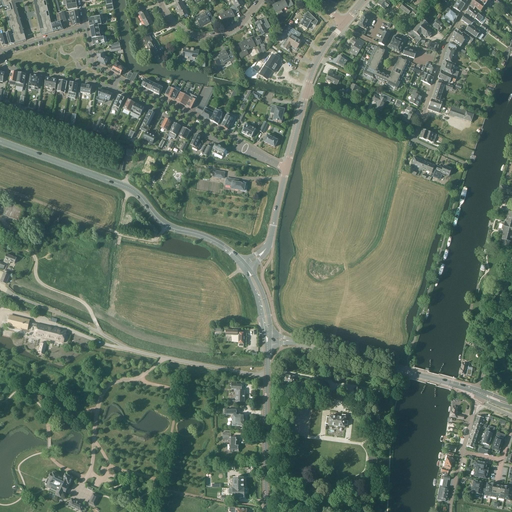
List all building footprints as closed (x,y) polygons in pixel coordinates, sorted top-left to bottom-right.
[(1,0),(4,8),(7,7),(8,12),(5,12),(7,18),(9,17),(10,22),(8,23),(10,28),(12,28),(14,35),(12,35),(15,44),(26,40),(25,35),(22,36),(20,29),(20,28),(19,25),(17,18),(16,15),(12,2),(17,1),(20,0),(36,0),(37,3),(36,3),(37,7),(38,7),(40,14),(39,14),(40,17),(43,30),(40,30),(41,36),(53,32),(52,25),(51,25),(50,17),(48,17),(46,13),(49,12),(47,6),(45,7),(44,2),(46,2),(45,0),(1,0)] [(177,0),(175,1),(177,4),(175,6),(181,17),(188,14),(182,2),(183,2),(181,0),(177,0)] [(236,14),(239,12),(237,8),(243,5),(240,0),(232,0),(235,6),(233,7),(236,14)] [(290,0),(286,3),(284,0),(283,0),(272,6),(276,13),(277,16),(282,14),(280,10),(287,7),(288,8),(293,6),(290,0)] [(381,0),(378,5),(384,10),(386,8),(388,10),(391,6),(389,4),(391,2),(390,2),(391,0),(381,0)] [(485,5),(477,0),(473,0),(469,7),(474,10),(475,8),(480,12),(485,5)] [(502,8),(505,5),(498,0),(497,0),(495,2),(502,8)] [(459,1),(458,1),(453,8),(460,13),(465,5),(459,1)] [(411,10),(404,4),(401,7),(409,13),(411,10)] [(139,16),(140,15),(146,28),(153,24),(147,12),(144,13),(141,7),(136,10),(139,16)] [(236,14),(233,7),(230,9),(231,10),(219,16),(223,23),(235,17),(234,15),(236,14)] [(482,18),(474,10),(469,7),(465,14),(470,17),(474,20),(475,19),(480,23),(483,18),(482,18)] [(458,16),(450,10),(445,17),(444,16),(441,20),(448,25),(451,22),(454,24),(458,16)] [(78,11),(70,13),(74,26),(80,25),(78,11)] [(197,20),(200,27),(211,22),(210,20),(213,18),(210,12),(206,14),(206,15),(197,20)] [(318,22),(308,12),(303,17),(304,18),(300,26),(307,30),(311,23),(316,26),(318,22)] [(474,22),(464,15),(461,21),(468,26),(465,31),(476,38),(478,38),(481,34),(480,33),(480,32),(471,26),(474,22)] [(63,29),(59,16),(57,17),(58,23),(51,25),(52,25),(53,32),(63,29)] [(100,16),(88,18),(90,27),(99,26),(107,24),(107,21),(101,22),(100,16)] [(364,16),(359,27),(364,29),(369,18),(364,16)] [(268,33),(262,20),(255,24),(261,36),(268,33)] [(413,32),(412,30),(410,33),(411,34),(410,34),(411,35),(409,36),(418,43),(422,39),(420,37),(420,36),(422,34),(425,37),(425,38),(426,38),(429,37),(430,38),(432,35),(431,34),(431,31),(432,31),(431,30),(431,31),(427,28),(429,26),(430,26),(429,25),(422,20),(420,23),(420,22),(419,23),(420,23),(418,25),(417,26),(418,26),(416,29),(415,28),(415,29),(413,32)] [(445,25),(438,20),(432,27),(439,32),(445,25)] [(92,37),(103,35),(103,33),(100,33),(99,26),(90,27),(92,37)] [(300,34),(290,27),(286,34),(291,37),(287,43),(286,42),(283,46),(285,47),(284,48),(288,50),(289,47),(297,52),(299,50),(297,49),(302,41),(297,38),(300,34)] [(389,33),(385,31),(379,44),(384,46),(389,35),(389,33)] [(462,36),(456,31),(453,35),(454,35),(450,41),(460,48),(464,42),(469,45),(474,38),(465,32),(462,36)] [(11,32),(6,34),(9,45),(15,44),(12,35),(11,32)] [(6,34),(0,35),(0,40),(3,47),(9,45),(6,34)] [(107,43),(106,37),(104,37),(103,35),(92,37),(93,46),(107,43)] [(154,56),(157,61),(164,57),(161,52),(160,52),(155,41),(153,42),(150,36),(143,39),(147,45),(148,44),(154,56)] [(400,38),(395,36),(394,37),(389,48),(394,51),(399,40),(400,38)] [(258,44),(255,39),(252,40),(251,38),(238,44),(242,51),(239,53),(241,58),(248,55),(246,51),(255,47),(254,46),(258,44)] [(365,42),(359,39),(357,41),(353,38),(350,43),(355,46),(350,53),(356,56),(365,42)] [(405,42),(399,40),(394,51),(400,53),(405,42)] [(434,43),(434,44),(430,42),(430,43),(429,43),(426,49),(437,53),(438,49),(439,45),(434,43)] [(457,47),(449,44),(443,60),(444,61),(451,63),(453,59),(457,60),(458,57),(454,56),(457,47)] [(363,73),(397,89),(410,63),(399,57),(390,77),(377,71),(386,51),(375,46),(375,47),(363,73)] [(411,49),(405,47),(403,55),(415,59),(416,53),(410,51),(411,49)] [(185,49),(183,61),(190,62),(190,60),(197,61),(198,51),(194,50),(194,49),(193,50),(191,50),(192,49),(191,49),(191,50),(185,49)] [(225,50),(213,57),(218,67),(224,64),(223,63),(229,61),(230,62),(235,59),(232,53),(228,55),(225,50)] [(105,57),(104,53),(96,55),(98,62),(106,66),(109,59),(105,57)] [(336,63),(344,68),(349,60),(341,55),(336,63)] [(275,72),(279,66),(276,64),(279,59),(273,56),(268,63),(271,65),(268,68),(267,68),(264,73),(269,76),(272,71),(275,72)] [(451,63),(444,61),(441,70),(452,75),(453,76),(457,78),(459,72),(454,70),(456,65),(451,63)] [(425,73),(433,77),(437,68),(431,66),(431,64),(427,63),(425,67),(430,70),(429,73),(426,72),(426,73),(425,73)] [(124,69),(115,64),(112,71),(120,76),(124,69)] [(326,80),(332,83),(335,76),(332,74),(334,72),(330,70),(326,80)] [(452,75),(441,70),(439,78),(449,83),(451,80),(455,83),(457,78),(452,76),(453,76),(452,75)] [(424,72),(422,72),(422,73),(423,74),(421,81),(430,86),(433,77),(425,73),(426,73),(424,71),(424,72)] [(11,72),(9,86),(15,87),(18,73),(11,72)] [(18,73),(15,87),(15,88),(23,89),(26,75),(18,73)] [(28,88),(29,88),(30,87),(38,89),(40,77),(31,75),(28,88)] [(335,76),(332,83),(338,86),(342,76),(339,75),(338,77),(335,76)] [(56,89),(57,80),(46,78),(45,87),(47,88),(47,90),(52,91),(53,89),(56,89)] [(154,84),(145,79),(142,86),(150,91),(154,84)] [(354,97),(356,92),(365,94),(366,90),(358,88),(359,87),(353,84),(355,81),(351,80),(349,85),(352,86),(348,94),(354,97)] [(436,93),(433,100),(443,103),(444,99),(440,98),(443,88),(452,91),(453,87),(439,80),(435,92),(436,93)] [(65,94),(67,82),(59,81),(57,92),(65,94)] [(76,96),(78,84),(70,83),(68,95),(76,96)] [(163,88),(154,84),(150,91),(159,95),(163,88)] [(86,94),(90,95),(92,87),(82,85),(81,93),(86,94)] [(174,89),(169,87),(164,96),(170,98),(174,89)] [(176,87),(170,98),(175,101),(180,92),(181,90),(176,87)] [(108,92),(99,90),(99,98),(97,97),(96,100),(105,103),(106,100),(109,101),(113,95),(108,92)] [(419,96),(420,93),(414,90),(412,95),(413,95),(409,103),(418,107),(422,98),(419,96)] [(185,95),(180,92),(175,101),(181,104),(185,95)] [(185,95),(181,104),(186,107),(192,95),(187,92),(185,95)] [(192,95),(186,107),(191,109),(197,98),(192,95)] [(119,109),(124,98),(119,96),(114,106),(113,109),(118,111),(119,109)] [(375,108),(382,111),(387,100),(380,97),(380,98),(377,96),(375,101),(378,103),(375,108)] [(433,100),(431,99),(428,110),(439,114),(440,110),(442,111),(443,108),(441,107),(442,103),(433,100)] [(132,113),(136,104),(128,100),(123,109),(132,113)] [(140,117),(144,108),(136,104),(132,113),(140,117)] [(201,116),(210,121),(213,115),(215,111),(206,107),(205,109),(199,106),(196,112),(202,115),(201,116)] [(474,114),(452,106),(449,115),(471,123),(474,114)] [(409,107),(402,120),(411,125),(413,120),(414,121),(417,115),(414,114),(415,110),(409,107)] [(275,114),(273,121),(276,122),(277,123),(277,122),(282,123),(283,117),(285,117),(286,112),(285,112),(285,111),(276,109),(272,108),(271,113),(275,114)] [(215,111),(213,115),(210,121),(218,125),(220,121),(220,119),(222,119),(222,113),(216,110),(215,111)] [(149,127),(155,114),(150,111),(143,125),(145,126),(146,127),(147,126),(149,127)] [(236,117),(235,119),(227,115),(228,113),(221,126),(228,130),(230,126),(232,127),(237,117),(236,117)] [(161,128),(167,131),(172,122),(165,119),(161,128)] [(94,131),(97,132),(102,122),(99,120),(94,131)] [(268,124),(264,122),(259,131),(263,133),(268,124)] [(253,128),(253,129),(249,127),(249,125),(245,123),(243,127),(244,128),(242,133),(252,138),(256,130),(254,129),(253,128)] [(175,139),(181,127),(174,124),(169,135),(168,136),(175,139)] [(186,141),(191,132),(190,132),(183,128),(179,137),(186,141)] [(423,131),(420,138),(426,140),(426,141),(431,142),(434,134),(423,131)] [(156,138),(146,132),(143,139),(153,144),(156,138)] [(201,137),(196,134),(190,145),(193,146),(192,148),(198,150),(201,144),(198,143),(201,137)] [(272,135),(271,137),(267,136),(264,142),(275,148),(278,141),(274,139),(276,137),(272,135)] [(224,155),(226,150),(216,144),(212,152),(216,154),(217,152),(222,154),(222,155),(224,155)] [(207,147),(204,154),(203,155),(207,156),(211,147),(208,146),(207,147)] [(426,171),(429,163),(424,161),(421,169),(426,171)] [(429,163),(426,171),(432,173),(435,166),(429,163)] [(444,166),(443,169),(441,168),(441,167),(437,165),(433,176),(437,178),(439,172),(442,173),(441,174),(445,176),(445,174),(449,176),(452,169),(444,166)] [(236,180),(227,179),(226,185),(232,186),(231,190),(234,190),(242,191),(246,192),(246,191),(247,187),(246,187),(246,186),(245,186),(245,184),(243,184),(242,183),(242,184),(235,183),(236,180)] [(511,188),(501,186),(499,192),(511,195),(511,188)] [(9,216),(8,220),(14,222),(16,219),(19,220),(22,211),(10,207),(7,216),(9,216)] [(511,212),(508,212),(506,222),(505,222),(505,223),(503,225),(502,229),(503,231),(503,233),(502,239),(511,242),(511,238),(511,212)] [(14,263),(16,258),(7,254),(4,259),(5,260),(4,261),(10,264),(10,262),(14,263)] [(7,284),(10,275),(4,273),(1,280),(3,281),(3,282),(7,284)] [(30,320),(11,316),(8,325),(27,330),(29,324),(37,326),(37,324),(29,322),(30,320)] [(63,343),(66,331),(37,324),(37,326),(35,336),(63,343)] [(237,330),(226,330),(227,330),(227,335),(239,335),(239,344),(239,346),(243,346),(243,344),(244,344),(244,333),(237,333),(237,330)] [(47,344),(41,342),(38,353),(44,355),(47,344)] [(459,373),(471,376),(472,371),(465,369),(466,364),(462,363),(461,368),(460,368),(459,373)] [(285,375),(284,383),(293,385),(295,377),(285,375)] [(232,382),(231,389),(236,390),(235,402),(244,402),(245,392),(241,392),(242,385),(237,385),(237,382),(232,382)] [(457,407),(453,406),(452,411),(451,411),(450,417),(464,420),(464,417),(457,415),(458,413),(456,413),(457,407)] [(232,415),(232,426),(244,427),(244,415),(237,415),(237,409),(224,410),(224,415),(232,415)] [(348,422),(349,416),(346,416),(346,415),(342,415),(342,418),(330,416),(329,418),(327,417),(326,424),(329,424),(328,426),(344,428),(345,425),(348,425),(348,422)] [(484,418),(478,416),(474,428),(479,430),(481,424),(483,425),(484,421),(483,420),(484,418)] [(479,430),(474,428),(471,437),(476,439),(479,430)] [(491,430),(488,429),(483,444),(489,446),(493,434),(490,433),(491,430)] [(230,441),(230,452),(238,452),(238,445),(237,445),(237,438),(229,438),(229,433),(223,433),(223,441),(230,441)] [(476,439),(471,437),(468,447),(473,448),(476,439)] [(504,440),(496,437),(492,449),(497,451),(497,453),(499,454),(504,440)] [(446,462),(452,463),(454,457),(453,457),(454,453),(450,452),(448,456),(446,462)] [(487,463),(475,461),(473,469),(476,469),(486,471),(486,469),(487,469),(486,468),(487,463)] [(476,469),(474,477),(486,479),(487,476),(488,471),(486,471),(476,469)] [(59,476),(53,473),(52,475),(51,474),(49,479),(51,480),(48,485),(47,484),(47,485),(48,485),(47,485),(47,487),(49,489),(50,489),(49,491),(56,494),(57,492),(62,495),(63,491),(65,492),(68,484),(69,484),(69,483),(70,483),(72,479),(71,479),(72,478),(71,477),(67,475),(66,475),(65,476),(63,480),(58,477),(59,476)] [(233,478),(233,488),(244,488),(244,478),(233,478)] [(447,480),(446,480),(444,487),(442,486),(442,489),(439,488),(438,498),(440,498),(440,501),(445,502),(446,499),(447,500),(449,490),(448,490),(448,487),(446,487),(447,480)] [(483,482),(474,481),(472,490),(476,491),(475,494),(480,495),(481,492),(483,493),(484,489),(482,488),(483,482)] [(491,497),(493,484),(491,484),(487,483),(486,489),(484,489),(483,493),(485,493),(485,496),(491,497)] [(496,485),(493,484),(491,497),(497,498),(499,486),(496,485)] [(504,487),(501,486),(498,498),(504,500),(507,487),(505,486),(504,487)] [(244,488),(232,488),(232,498),(244,498),(244,488)] [(99,497),(93,494),(88,503),(95,506),(99,497)] [(76,502),(71,500),(69,506),(81,511),(84,506),(80,504),(80,503),(76,501),(76,502)]
